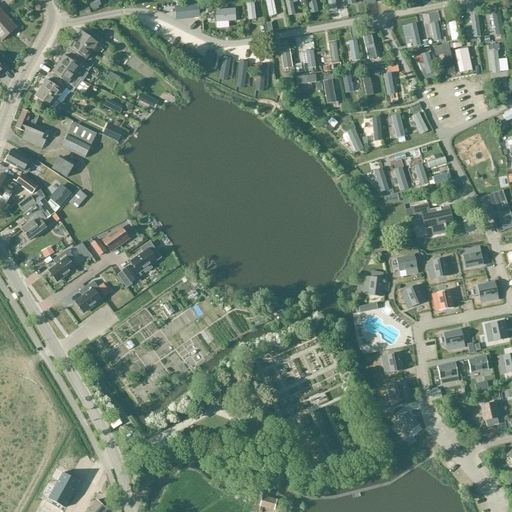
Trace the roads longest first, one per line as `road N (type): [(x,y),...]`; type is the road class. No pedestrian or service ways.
road 1 (tertiary): [(129,511),(112,449),(44,329)]
road 2 (residential): [(511,305),(488,229),(442,137)]
road 3 (residential): [(425,407),(416,329),(511,308)]
